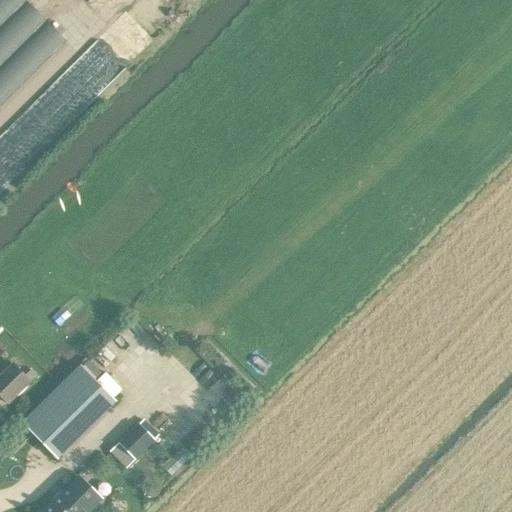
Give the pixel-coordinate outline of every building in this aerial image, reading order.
[(20,0),(0,0),(0,109),(66,44),(20,0)] [(0,374),(0,396),(8,405),(32,382),(13,363),(0,374)] [(23,423),(58,458),(115,401),(80,366),(23,423)] [(154,440),(138,424),(121,442),(136,457),(154,440)] [(168,452),(161,459),(173,472),(180,464),(168,452)] [(44,511),(88,511),(101,499),(79,477),(44,511)]
